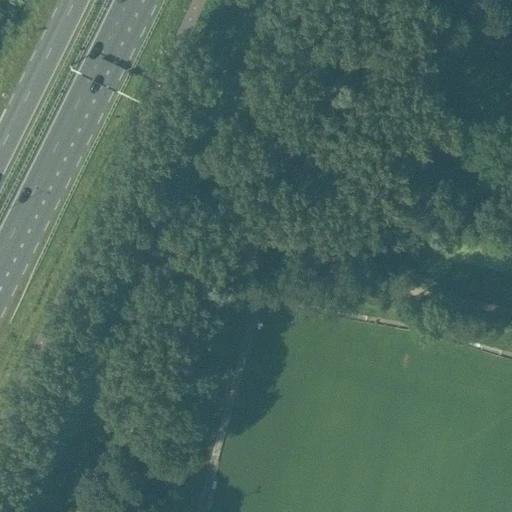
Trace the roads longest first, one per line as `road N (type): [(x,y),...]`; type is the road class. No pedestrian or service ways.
road 1 (primary): [(0,259),(129,0)]
road 2 (primary): [(74,0),(0,149)]
